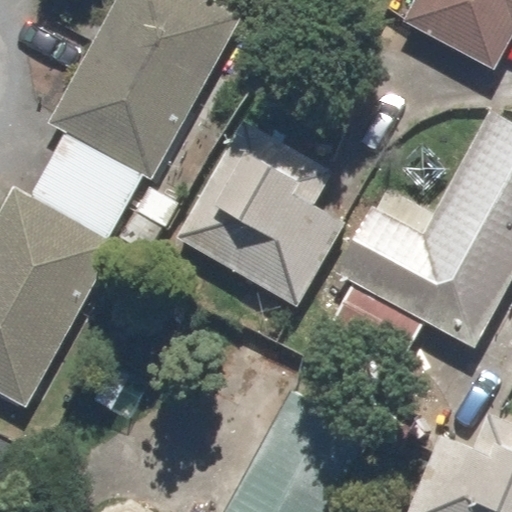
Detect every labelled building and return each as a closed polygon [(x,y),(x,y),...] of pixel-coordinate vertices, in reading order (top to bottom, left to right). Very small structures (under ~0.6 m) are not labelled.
[(119,0),(54,131),(64,136),(34,199),(16,190),(0,220),(0,391),(35,410),(121,243),(116,240),(146,176),(166,186),(247,23),(201,0),(119,0)] [(511,0),(415,0),(406,20),(501,68),(511,46),(511,0)] [(484,351),(496,329),(511,297),(511,109),(489,98),(426,222),(381,199),(341,278),(484,351)] [(373,182),(245,126),(192,245),(320,302),(373,182)] [(228,511),(338,511),(388,422),(302,376),(228,511)] [(511,511),(511,425),(464,406),(421,511),(511,511)]
